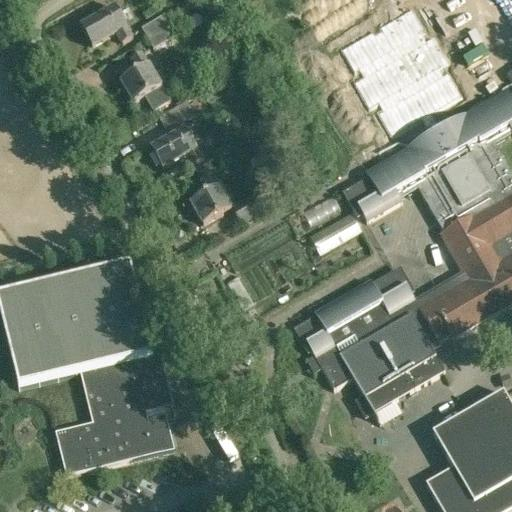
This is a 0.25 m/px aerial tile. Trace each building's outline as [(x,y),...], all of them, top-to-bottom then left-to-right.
[(81,30),(92,50),(116,37),(122,46),(132,40),(115,10),(81,30)] [(148,42),(168,30),(162,19),(142,31),(148,42)] [(148,42),(154,52),(174,40),(168,30),(148,42)] [(415,72),(455,48),(451,41),(411,65),(415,72)] [(380,61),(402,53),(399,45),(377,53),(380,61)] [(139,75),(120,85),(132,106),(142,100),(152,116),(171,104),(143,55),(131,62),(139,75)] [(356,406),(366,422),(445,376),(430,350),(450,338),(453,343),(511,308),(511,176),(495,147),(511,137),(511,100),(509,95),(467,119),(466,118),(408,151),(409,153),(367,177),(370,183),(349,195),(367,226),(402,205),(401,202),(418,192),(444,236),(440,238),(463,277),(415,305),(398,275),(373,289),(371,286),(315,318),(317,322),(298,333),(334,394),(353,383),(364,401),(356,406)] [(159,121),(167,135),(196,119),(187,104),(159,121)] [(151,151),(163,172),(186,159),(192,169),(203,163),(185,132),(151,151)] [(201,228),(232,211),(232,210),(213,176),(201,183),(208,197),(190,207),(201,228)] [(232,211),(242,229),(265,216),(256,198),(232,211)] [(309,240),(320,259),(361,235),(351,217),(309,240)] [(57,437),(68,481),(175,453),(165,412),(173,410),(159,352),(151,355),(130,270),(0,301),(0,310),(20,392),(81,377),(94,428),(57,437)] [(228,287),(244,314),(255,307),(239,280),(228,287)] [(426,488),(439,511),(511,511),(511,411),(504,396),(433,437),(453,472),(426,488)]
